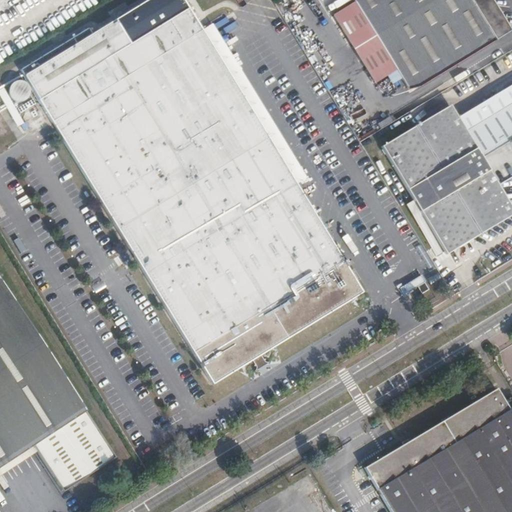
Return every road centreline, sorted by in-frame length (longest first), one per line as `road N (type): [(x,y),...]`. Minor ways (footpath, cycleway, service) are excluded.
road 1 (tertiary): [(511,281),(140,511)]
road 2 (tertiary): [(197,511),(511,315)]
